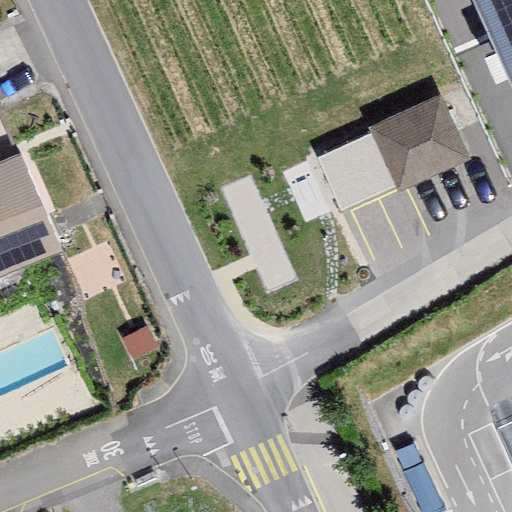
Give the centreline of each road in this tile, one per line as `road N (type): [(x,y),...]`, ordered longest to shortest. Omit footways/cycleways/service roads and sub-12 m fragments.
road 1 (unclassified): [(239,394),(60,0)]
road 2 (unclassified): [(239,394),(511,234)]
road 3 (residential): [(0,497),(239,394)]
road 4 (unclassified): [(293,511),(239,394)]
